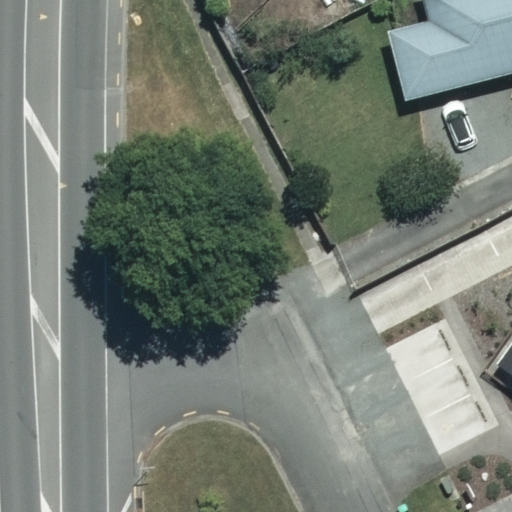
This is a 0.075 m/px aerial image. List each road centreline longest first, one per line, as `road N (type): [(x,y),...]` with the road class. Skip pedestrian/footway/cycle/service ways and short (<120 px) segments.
road 1 (residential): [(346,511),(287,390),(259,371),(49,365)]
road 2 (secondary): [(42,0),(49,365)]
road 3 (secondary): [(49,365),(49,511)]
